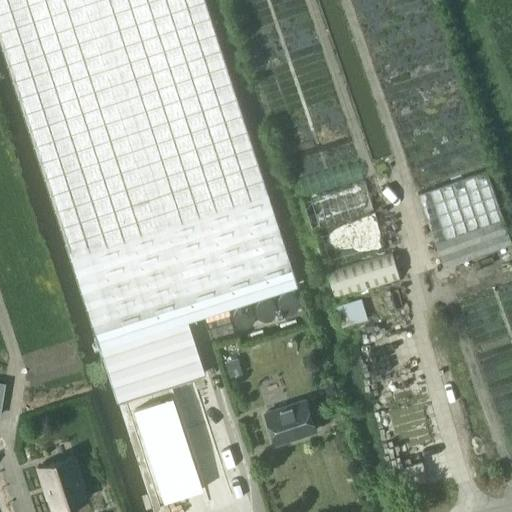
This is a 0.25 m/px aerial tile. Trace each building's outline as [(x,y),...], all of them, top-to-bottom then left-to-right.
[(0,0),(0,37),(95,332),(292,267),(204,0),(0,0)] [(486,171),(417,194),(443,267),(511,243),(486,171)] [(391,251),(326,270),(335,300),(400,280),(391,251)] [(292,267),(95,332),(101,347),(297,284),(292,267)] [(368,317),(362,298),(337,305),(342,325),(368,317)] [(230,376),(241,372),(237,358),(226,362),(230,376)] [(172,397),(134,409),(164,501),(202,489),(172,397)] [(263,412),(273,443),(313,430),(303,399),(263,412)] [(54,510),(85,500),(80,486),(82,486),(72,456),(40,466),(54,510)]
